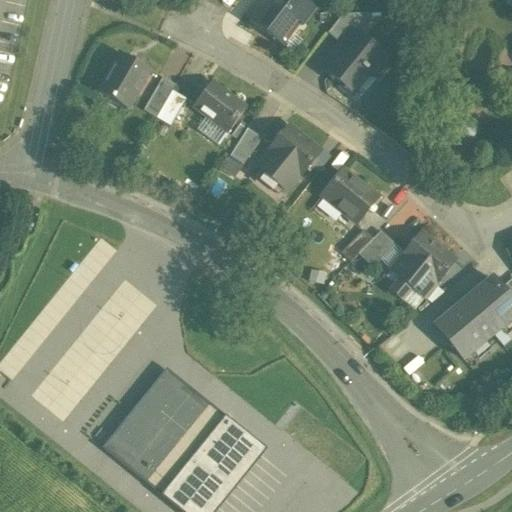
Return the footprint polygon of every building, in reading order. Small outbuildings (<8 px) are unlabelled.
[(301,0),(265,0),(248,23),(283,49),(284,48),(280,45),(297,23),(301,26),(313,9),(301,0)] [(367,15),(342,16),(328,35),(340,45),(351,32),(356,37),(371,19),(367,15)] [(340,45),(321,69),(341,85),(341,86),(346,80),(354,87),(355,86),(365,74),(367,76),(369,74),(373,78),(386,62),(356,37),(351,32),(340,45)] [(150,72),(120,56),(98,95),(127,111),(150,72)] [(365,94),(355,86),(354,87),(346,80),(341,86),(341,85),(337,89),(354,103),(358,103),(365,94)] [(246,110),(211,84),(193,109),(206,119),(197,132),(218,148),(246,110)] [(182,104),(168,96),(152,123),(166,131),(182,104)] [(474,122),(455,117),(447,122),(444,131),(449,139),(468,144),(476,140),(478,130),(474,122)] [(289,128),(268,153),(269,154),(257,169),(286,193),(299,177),(300,178),(320,153),(289,128)] [(247,131),(231,158),(243,165),(260,140),(247,131)] [(343,171),(321,198),(356,226),(378,199),(343,171)] [(363,232),(341,255),(350,264),(357,256),(372,240),(363,232)] [(372,240),(357,256),(372,270),(395,246),(380,232),(372,240)] [(455,262),(421,235),(402,259),(435,286),(455,262)] [(435,286),(402,259),(391,273),(401,281),(410,289),(424,300),(435,286)] [(511,300),(511,279),(500,290),(510,302),(511,300)] [(475,300),(467,306),(492,336),(500,329),(501,331),(511,322),(511,321),(511,320),(511,319),(511,304),(510,302),(500,290),(492,280),(482,288),(483,290),(473,298),(475,300)] [(410,289),(401,281),(392,292),(401,300),(410,289)] [(424,300),(410,289),(401,300),(415,311),(424,300)] [(445,319),(435,328),(463,361),(471,354),(473,355),(485,344),(484,343),(492,336),(467,306),(458,313),(457,312),(446,321),(445,319)] [(362,311),(348,325),(372,349),(385,335),(362,311)] [(216,511),(265,452),(166,372),(104,449),(181,511),(216,511)]
